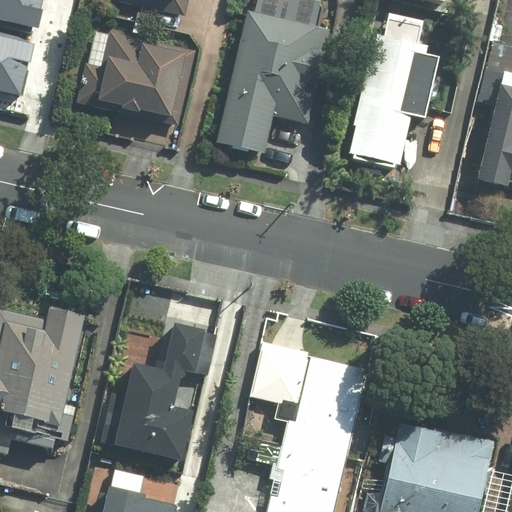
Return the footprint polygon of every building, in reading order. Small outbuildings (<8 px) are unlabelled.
[(0,0),(0,18),(39,28),(43,10),(40,9),(41,0),(0,0)] [(126,0),(185,14),(188,0),(126,0)] [(274,118),(305,125),(328,33),(248,13),(215,141),(265,153),(274,118)] [(419,44),(424,24),(381,14),(347,159),(397,171),(409,121),(422,124),(438,58),(429,56),(431,47),(419,44)] [(95,28),(77,102),(177,126),(195,53),(95,28)] [(0,88),(22,94),(34,44),(0,36),(0,88)] [(511,87),(498,84),(476,181),(511,188),(511,87)] [(0,455),(7,457),(12,435),(49,445),(82,318),(47,309),(44,323),(3,312),(0,322),(0,455)] [(201,376),(212,334),(169,323),(157,369),(131,362),(122,396),(113,393),(100,447),(178,467),(191,415),(176,411),(186,372),(201,376)] [(261,511),(335,511),(365,366),(259,345),(247,403),(284,407),(261,511)] [(401,419),(377,511),(478,511),(495,442),(401,419)] [(164,511),(168,495),(138,490),(137,500),(98,493),(95,511),(164,511)]
